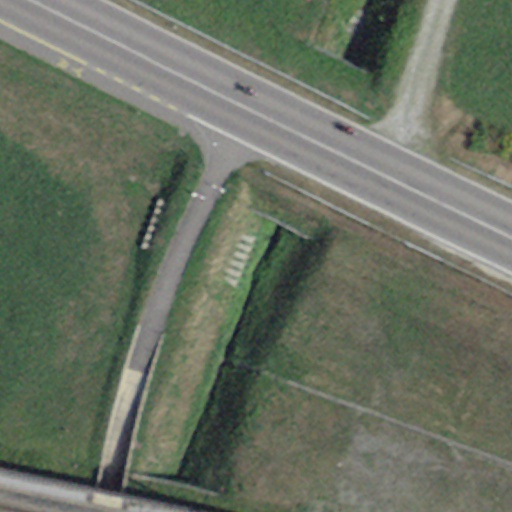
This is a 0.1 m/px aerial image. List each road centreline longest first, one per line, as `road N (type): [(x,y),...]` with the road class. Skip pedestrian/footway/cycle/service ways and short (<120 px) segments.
road 1 (primary): [(511,240),(32,0)]
road 2 (track): [(387,177),(442,0)]
